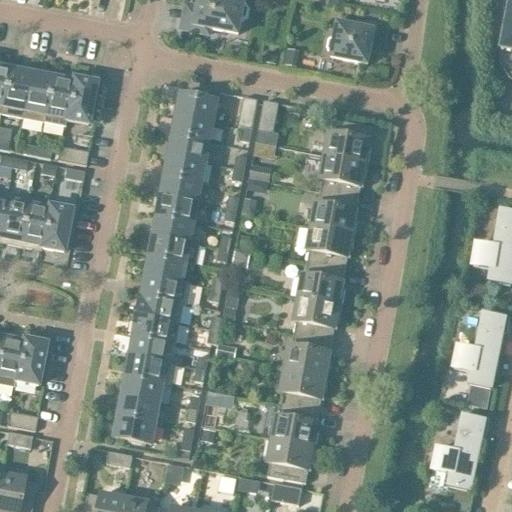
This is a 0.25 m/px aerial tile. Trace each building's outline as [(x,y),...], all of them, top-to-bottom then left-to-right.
[(246,20),(248,12),(243,5),(244,3),(227,0),(199,0),(196,14),(184,12),(180,31),(208,37),(209,31),(237,37),(239,25),(246,20)] [(511,0),(509,0),(501,48),(500,48),(500,50),(500,51),(503,52),(503,51),(511,52),(511,0)] [(386,30),(358,25),(357,30),(337,26),(335,38),(328,43),(326,51),(331,58),(331,60),(366,67),(370,47),(382,49),(386,30)] [(0,112),(9,67),(0,65),(0,112)] [(0,116),(20,121),(29,76),(20,74),(21,70),(9,67),(0,112),(0,116)] [(42,125),(51,75),(39,73),(38,78),(29,76),(20,121),(42,125)] [(63,129),(72,82),(71,82),(71,84),(63,82),(63,78),(51,75),(42,125),(63,129)] [(72,82),(63,129),(64,129),(65,124),(86,128),(93,88),(84,86),(84,84),(72,82)] [(175,118),(213,125),(217,105),(179,98),(175,118)] [(251,132),(257,103),(243,100),(237,129),(251,132)] [(272,135),(277,107),(264,104),(258,133),(272,135)] [(209,145),(213,125),(175,118),(172,138),(209,145)] [(324,159),(367,167),(371,143),(368,143),(371,130),(333,123),(330,136),(328,135),(324,159)] [(249,146),(251,133),(241,131),(239,144),(249,146)] [(205,165),(209,145),(172,138),(168,158),(205,165)] [(35,159),(37,150),(23,147),(21,157),(35,159)] [(59,149),(56,164),(84,169),(87,155),(59,149)] [(37,150),(35,159),(49,162),(50,152),(37,150)] [(0,168),(11,171),(13,161),(0,158),(0,168)] [(201,186),(205,165),(168,158),(164,178),(201,186)] [(234,171),(244,173),(246,161),(236,159),(234,171)] [(363,190),(367,167),(324,159),(319,182),(322,183),(319,195),(357,202),(360,190),(363,190)] [(13,161),(11,171),(24,174),(26,164),(13,161)] [(53,179),(55,169),(41,167),(39,177),(53,179)] [(250,173),(249,181),(256,183),(268,185),(270,172),(251,168),(250,173)] [(80,184),(82,174),(65,171),(63,181),(80,184)] [(241,185),(244,173),(234,171),(231,183),(241,185)] [(197,206),(201,186),(164,178),(160,198),(197,206)] [(355,214),(357,202),(319,195),(317,207),(315,206),(311,230),(354,238),(358,214),(355,214)] [(18,249),(27,200),(6,196),(0,226),(0,243),(6,245),(5,247),(18,249)] [(193,226),(197,206),(160,198),(156,218),(193,226)] [(226,211),(236,213),(238,201),(228,199),(226,211)] [(39,251),(48,204),(27,200),(18,249),(30,252),(31,249),(39,251)] [(245,203),(243,216),(253,218),(255,205),(245,203)] [(48,204),(39,251),(61,255),(69,213),(48,209),(49,204),(48,204)] [(233,225),(236,213),(226,211),(224,224),(233,225)] [(511,214),(500,212),(498,229),(494,249),(477,246),(473,270),(490,273),(488,285),(510,289),(511,274),(511,214)] [(189,246),(193,226),(156,218),(152,239),(189,246)] [(349,261),(354,238),(311,230),(306,253),(308,254),(306,266),(344,273),(347,261),(349,261)] [(189,246),(152,239),(148,259),(195,267),(199,248),(189,246)] [(218,251),(228,253),(230,241),(221,239),(218,251)] [(226,265),(228,253),(218,251),(216,264),(226,265)] [(244,269),(246,258),(234,255),(232,267),(244,269)] [(195,268),(195,267),(148,259),(145,279),(190,287),(190,286),(182,285),(185,267),(195,268)] [(342,285),(344,273),(306,266),(304,278),(302,278),(297,301),(341,309),(345,286),(342,285)] [(186,307),(190,287),(145,279),(141,299),(186,307)] [(211,291),(220,293),(223,281),(213,279),(211,291)] [(218,306),(220,293),(211,291),(208,304),(218,306)] [(228,291),(225,308),(236,310),(239,293),(228,291)] [(186,308),(186,307),(141,299),(137,319),(179,327),(183,307),(186,308)] [(336,333),(341,309),(297,301),(293,325),(295,325),(293,337),(331,344),(333,332),(336,333)] [(224,311),(222,322),(233,324),(235,313),(224,311)] [(475,352),(458,349),(454,372),(471,376),(468,388),(490,393),(493,376),(493,372),(497,371),(499,368),(498,365),(495,363),(501,336),(506,337),(509,321),(483,316),(475,352)] [(175,347),(179,327),(137,319),(133,339),(175,347)] [(219,334),(221,321),(212,319),(209,332),(219,334)] [(216,348),(219,334),(209,332),(206,346),(216,348)] [(1,336),(0,341),(0,387),(13,390),(14,384),(22,343),(13,341),(13,339),(1,336)] [(329,356),(331,344),(293,337),(291,349),(289,348),(284,372),(328,380),(332,356),(329,356)] [(175,347),(133,339),(129,359),(174,367),(166,365),(170,346),(175,347)] [(22,343),(14,384),(36,389),(44,347),(22,343)] [(217,347),(215,358),(231,361),(233,350),(217,347)] [(170,387),(174,367),(129,359),(125,379),(170,387)] [(195,371),(205,373),(207,361),(198,359),(195,371)] [(203,386),(205,373),(195,371),(193,384),(203,386)] [(323,403),(328,380),(284,372),(280,395),(282,396),(280,408),(318,415),(320,403),(323,403)] [(170,388),(170,387),(125,379),(122,399),(159,406),(162,386),(170,388)] [(219,397),(209,395),(207,394),(205,406),(217,409),(219,397)] [(155,426),(159,406),(122,399),(118,419),(155,426)] [(188,411),(197,413),(200,401),(190,399),(188,411)] [(316,427),(318,415),(280,408),(278,420),(276,419),(271,443),(314,451),(319,427),(316,427)] [(195,426),(197,413),(188,411),(185,424),(195,426)] [(33,434),(36,420),(9,415),(6,429),(33,434)] [(438,451),(433,474),(438,475),(450,478),(447,490),(469,495),(472,479),(473,475),(476,474),(478,471),(477,467),(475,465),(480,438),(484,439),(485,440),(489,424),(462,418),(459,434),(455,455),(443,452),(438,451)] [(151,447),(155,426),(118,419),(114,440),(151,447)] [(189,454),(194,433),(184,431),(180,452),(189,454)] [(203,432),(201,443),(212,445),(214,434),(203,432)] [(28,452),(31,440),(7,436),(5,448),(28,452)] [(310,474),(314,451),(271,443),(267,466),(269,467),(267,480),(305,487),(307,474),(310,474)] [(132,459),(114,456),(108,455),(106,467),(129,471),(132,459)] [(0,477),(0,511),(30,511),(35,487),(22,484),(23,482),(0,477)] [(239,481),(237,491),(247,493),(249,483),(239,481)] [(301,492),(295,491),(274,487),(271,504),(298,509),(301,492)] [(121,511),(123,501),(100,497),(100,499),(87,497),(83,511),(121,511)] [(158,511),(158,510),(147,508),(147,506),(123,501),(121,511),(158,511)]
